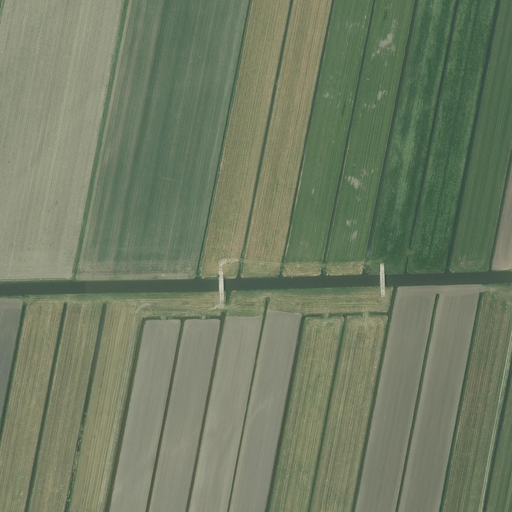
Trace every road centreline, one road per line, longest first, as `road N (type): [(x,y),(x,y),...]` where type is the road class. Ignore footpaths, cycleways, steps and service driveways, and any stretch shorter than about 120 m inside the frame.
road 1 (track): [(97,511),(142,304),(217,306),(225,261),(356,264)]
road 2 (track): [(479,511),(511,332)]
